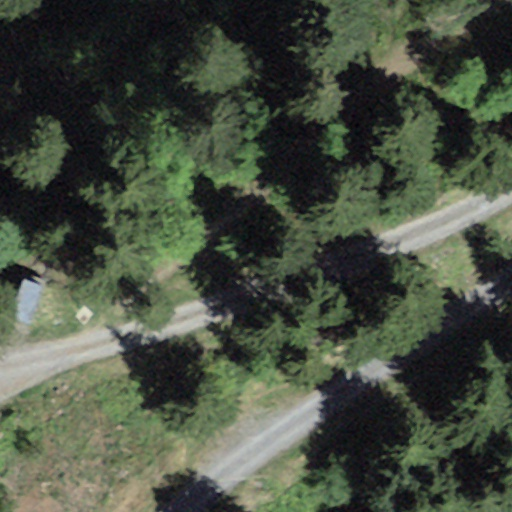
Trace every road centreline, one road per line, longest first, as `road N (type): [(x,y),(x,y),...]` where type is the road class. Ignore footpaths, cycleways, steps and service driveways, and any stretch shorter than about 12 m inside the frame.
road 1 (track): [(511,189),(330,270),(0,375)]
road 2 (track): [(187,511),(236,465),(367,385),(511,275)]
